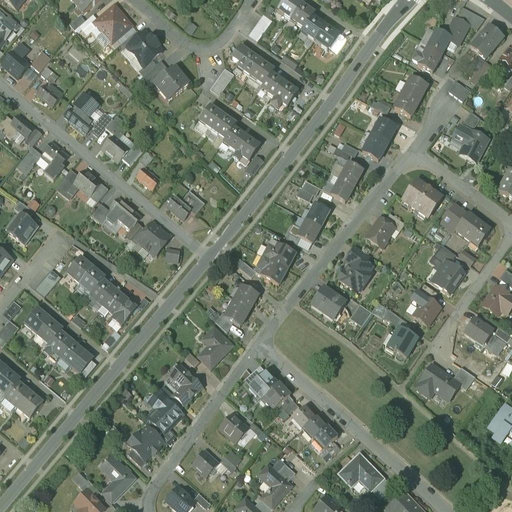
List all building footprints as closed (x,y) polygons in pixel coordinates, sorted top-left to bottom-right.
[(2,0),(2,1),(16,12),(26,0),(2,0)] [(99,0),(68,0),(83,16),(101,1),(99,0)] [(302,6),(292,0),(286,0),(277,13),(290,23),(302,6)] [(333,5),(326,0),(315,0),(330,10),(333,5)] [(302,6),(290,23),(296,27),(303,32),(313,19),(315,16),(302,6)] [(97,23),(93,26),(95,28),(102,36),(124,19),(115,8),(97,23)] [(484,23),(462,12),(457,22),(469,29),(477,33),(484,23)] [(80,18),(69,27),(74,33),(79,29),(85,25),(86,24),(80,18)] [(86,24),(85,25),(90,32),(95,28),(93,26),(97,23),(93,18),(86,24)] [(272,24),(263,18),(259,23),(268,30),(272,24)] [(6,25),(0,19),(0,40),(6,45),(3,43),(13,31),(16,33),(20,28),(10,20),(6,25)] [(133,29),(124,19),(102,36),(111,47),(133,29)] [(326,28),(313,19),(303,32),(301,35),(314,44),(326,28)] [(457,22),(455,21),(448,34),(450,35),(447,39),(451,41),(449,45),(457,49),(460,44),(460,45),(469,29),(457,22)] [(268,30),(259,23),(256,29),(265,35),(268,30)] [(90,32),(85,25),(79,29),(85,36),(90,32)] [(198,30),(188,25),(184,32),(193,38),(198,30)] [(339,38),(326,28),(314,44),(328,54),(339,38)] [(265,35),(256,29),(252,34),(261,40),(265,35)] [(504,42),(489,29),(470,51),(485,64),(504,42)] [(447,39),(436,33),(427,50),(442,58),(449,45),(451,41),(447,39)] [(261,40),(252,34),(248,39),(257,45),(261,40)] [(131,47),(127,50),(127,51),(135,61),(155,44),(151,39),(149,40),(145,35),(131,47)] [(131,47),(127,42),(121,48),(125,53),(127,51),(127,50),(131,47)] [(155,44),(135,61),(143,70),(144,71),(153,63),(162,55),(158,50),(159,49),(155,44)] [(28,54),(20,47),(14,55),(21,61),(28,54)] [(262,63),(241,49),(232,61),(239,66),(237,70),(250,80),(262,63)] [(511,49),(499,64),(511,74),(511,72),(511,49)] [(427,50),(422,59),(417,56),(413,64),(418,66),(417,68),(432,76),(442,58),(427,50)] [(42,54),(30,68),(39,75),(51,62),(42,54)] [(21,61),(14,55),(2,68),(18,82),(30,68),(21,61)] [(153,63),(144,71),(143,70),(138,74),(143,79),(156,69),(157,68),(153,63)] [(262,63),(250,80),(255,84),(263,89),(272,76),(275,73),(262,63)] [(485,64),(477,74),(483,78),(490,68),(485,64)] [(490,68),(483,78),(488,82),(495,72),(490,68)] [(143,79),(143,80),(150,89),(154,86),(154,85),(163,77),(156,69),(143,79)] [(47,70),(40,77),(52,87),(56,82),(50,77),(52,74),(47,70)] [(174,70),(164,79),(163,77),(154,85),(154,86),(161,94),(164,92),(172,102),(189,87),(174,70)] [(234,78),(225,72),(221,77),(230,84),(234,78)] [(285,85),(272,76),(263,89),(261,92),(274,101),(285,85)] [(230,84),(221,77),(217,82),(226,89),(230,84)] [(427,89),(411,80),(403,96),(419,105),(427,89)] [(226,89),(217,82),(214,87),(223,94),(226,89)] [(456,84),(448,94),(453,98),(461,88),(456,84)] [(299,95),(285,85),(274,101),(270,106),(278,111),(281,107),(287,111),(299,95)] [(63,98),(50,87),(47,90),(60,101),(63,98)] [(223,94),(214,87),(210,93),(219,99),(223,94)] [(47,90),(44,88),(36,97),(53,111),(60,101),(47,90)] [(465,91),(461,88),(453,98),(458,102),(465,91)] [(465,91),(458,102),(463,105),(470,95),(465,91)] [(419,105),(403,96),(394,112),(410,120),(419,105)] [(83,98),(65,120),(70,124),(69,125),(86,139),(97,126),(88,118),(89,116),(92,115),(97,109),(83,98)] [(390,111),(377,104),(374,111),(387,117),(390,111)] [(223,117),(210,108),(198,124),(212,133),(223,117)] [(470,115),(460,129),(471,135),(472,134),(480,122),(470,115)] [(106,117),(92,135),(98,140),(106,131),(112,122),(106,117)] [(236,126),(223,117),(212,133),(225,143),(234,130),(236,126)] [(5,118),(0,123),(0,132),(1,134),(8,126),(7,125),(10,121),(5,118)] [(18,119),(13,125),(10,121),(7,125),(8,126),(1,134),(11,142),(17,134),(27,142),(35,132),(18,119)] [(124,125),(117,120),(114,123),(120,129),(124,125)] [(114,123),(113,122),(112,122),(106,131),(114,138),(117,140),(124,132),(120,129),(114,123)] [(396,131),(380,122),(371,139),(387,147),(396,131)] [(460,129),(459,128),(452,142),(463,148),(459,157),(476,166),(488,142),(472,134),(471,135),(460,129)] [(247,139),(234,130),(225,143),(223,146),(235,155),(247,139)] [(42,138),(35,132),(27,142),(25,144),(32,150),(42,138)] [(117,140),(114,138),(111,143),(102,152),(119,166),(122,161),(126,156),(121,152),(123,149),(123,148),(116,142),(117,140)] [(260,148),(247,139),(235,155),(232,160),(239,165),(242,160),(249,165),(260,148)] [(387,147),(371,139),(362,155),(378,164),(387,147)] [(69,159),(52,146),(42,158),(41,159),(42,159),(45,162),(51,167),(44,176),(53,184),(64,171),(61,169),(69,159)] [(358,153),(345,146),(342,153),(350,157),(355,160),(358,153)] [(141,153),(133,147),(129,152),(124,148),(123,148),(123,149),(121,152),(126,156),(122,161),(129,167),(141,153)] [(32,150),(30,153),(30,154),(23,162),(33,170),(40,162),(42,159),(41,159),(42,158),(32,150)] [(342,153),(337,150),(333,156),(346,163),(350,157),(342,153)] [(146,154),(139,163),(146,169),(153,160),(146,154)] [(256,160),(246,174),(252,179),(262,164),(256,160)] [(33,170),(23,162),(17,170),(26,178),(33,170)] [(362,173),(349,166),(345,172),(336,167),(331,177),(340,182),(354,189),(362,173)] [(160,184),(144,171),(136,180),(152,194),(160,184)] [(108,192),(85,173),(76,183),(80,186),(77,189),(97,206),(108,192)] [(511,174),(509,173),(511,174),(505,187),(502,186),(498,195),(511,202),(511,174)] [(66,182),(58,193),(69,202),(76,193),(72,189),(73,187),(66,182)] [(340,182),(336,189),(327,184),(322,193),(345,205),(354,189),(340,182)] [(320,192),(306,184),(302,191),(313,197),(316,199),(320,192)] [(416,184),(403,204),(428,221),(441,201),(416,184)] [(187,193),(179,186),(173,194),(180,201),(187,193)] [(302,191),(300,190),(296,198),(309,205),(313,197),(302,191)] [(190,194),(181,204),(175,200),(167,209),(183,223),(191,214),(195,218),(205,207),(190,194)] [(141,220),(118,201),(110,211),(113,213),(106,222),(114,228),(118,224),(130,234),(133,230),(141,220)] [(34,214),(19,204),(14,211),(20,216),(28,222),(34,214)] [(109,213),(101,206),(91,218),(99,225),(109,213)] [(329,214),(315,207),(306,223),(320,231),(329,214)] [(468,217),(454,207),(446,217),(460,227),(468,217)] [(28,222),(20,216),(7,235),(25,248),(38,229),(28,222)] [(405,227),(390,217),(384,224),(394,231),(394,232),(399,235),(405,227)] [(490,234),(468,217),(460,227),(456,233),(471,245),(473,243),(479,248),(477,250),(478,250),(490,234)] [(380,221),(376,227),(377,228),(376,230),(375,229),(373,230),(371,232),(372,234),(366,241),(378,249),(379,249),(382,252),(384,251),(387,246),(387,245),(386,244),(394,232),(394,231),(384,224),(380,221)] [(320,231),(306,223),(297,240),(312,247),(320,231)] [(170,240),(153,226),(147,233),(137,244),(138,245),(148,253),(147,254),(148,255),(149,254),(154,258),(170,240)] [(142,229),(130,243),(136,248),(138,245),(137,244),(147,233),(142,229)] [(292,238),(279,231),(276,237),(282,240),(289,244),(292,238)] [(276,237),(268,233),(264,240),(273,245),(274,243),(279,246),(282,240),(276,237)] [(296,257),(278,247),(275,253),(269,250),(263,260),(272,265),(287,273),(295,257),(296,257)] [(456,259),(441,248),(433,259),(444,268),(445,268),(448,265),(450,266),(456,259)] [(355,249),(347,261),(350,263),(348,265),(350,267),(345,276),(343,274),(338,281),(339,282),(338,283),(355,295),(362,285),(365,287),(372,277),(369,275),(372,270),(366,266),(370,259),(355,249)] [(0,277),(12,262),(0,252),(0,277)] [(476,262),(463,253),(458,260),(470,269),(476,262)] [(80,260),(67,276),(80,286),(93,271),(80,260)] [(272,265),(263,260),(258,270),(267,274),(272,265)] [(256,275),(244,265),(239,271),(251,281),(256,275)] [(287,273),(272,265),(267,274),(264,280),(261,279),(279,289),(279,288),(287,273)] [(448,265),(445,268),(444,268),(432,286),(450,298),(464,276),(450,266),(448,265)] [(93,271),(80,286),(92,297),(103,283),(105,281),(93,271)] [(61,281),(52,273),(47,278),(56,286),(61,281)] [(511,277),(506,273),(500,281),(511,289),(511,277)] [(56,286),(47,278),(43,282),(53,290),(56,286)] [(53,290),(43,282),(39,287),(49,295),(53,290)] [(115,293),(103,283),(92,297),(90,299),(102,309),(115,293)] [(398,285),(392,290),(397,296),(403,291),(398,285)] [(49,295),(39,287),(35,292),(44,300),(49,295)] [(437,296),(424,287),(418,296),(425,301),(425,300),(431,305),(437,296)] [(258,298),(242,289),(233,305),(249,314),(258,298)] [(511,300),(511,299),(496,289),(482,309),(493,316),(498,310),(507,317),(511,310),(511,300)] [(346,306),(323,290),(311,308),(333,323),(346,306)] [(128,304),(115,293),(102,309),(115,319),(128,304)] [(417,312),(413,309),(411,309),(407,314),(408,316),(412,319),(427,330),(440,311),(431,305),(425,300),(425,301),(417,312)] [(128,304),(115,319),(112,322),(121,329),(136,311),(128,304)] [(249,314),(233,305),(224,321),(240,330),(249,314)] [(371,316),(360,308),(350,322),(362,330),(371,316)] [(220,319),(210,310),(205,315),(216,325),(220,319)] [(37,312),(24,327),(37,337),(50,322),(37,312)] [(401,322),(388,312),(383,321),(397,329),(401,322)] [(50,322),(37,337),(49,348),(60,335),(62,332),(50,322)] [(485,330),(474,322),(464,337),(476,345),(478,342),(484,347),(485,347),(493,334),(485,329),(485,330)] [(19,331),(9,323),(5,328),(14,336),(19,331)] [(14,336),(5,328),(1,333),(10,341),(14,336)] [(212,349),(200,362),(199,360),(198,360),(211,372),(217,365),(216,365),(224,357),(225,357),(233,349),(214,331),(202,343),(203,344),(204,342),(212,349)] [(418,342),(399,331),(394,339),(395,340),(389,350),(395,354),(394,355),(395,356),(396,356),(406,362),(418,342)] [(511,340),(499,331),(495,337),(507,345),(511,340)] [(10,341),(1,333),(0,333),(0,340),(6,346),(10,341)] [(60,335),(49,348),(43,354),(50,360),(54,355),(60,360),(72,345),(67,341),(60,335)] [(493,338),(486,348),(499,357),(506,347),(493,338)] [(484,347),(478,342),(476,345),(474,348),(480,352),(484,347)] [(72,345),(60,360),(72,371),(85,355),(72,345)] [(85,355),(72,371),(80,377),(93,362),(85,355)] [(200,365),(190,356),(185,361),(195,370),(200,365)] [(453,383),(431,368),(420,384),(421,385),(416,391),(429,401),(434,394),(449,404),(460,389),(460,388),(453,383)] [(202,390),(180,369),(170,379),(182,390),(174,399),(175,399),(183,409),(184,409),(202,390)] [(475,381),(461,371),(453,383),(460,388),(460,389),(466,393),(475,381)] [(8,373),(0,381),(0,392),(7,398),(18,385),(20,383),(8,373)] [(266,375),(250,389),(250,390),(252,389),(259,396),(258,398),(262,402),(263,401),(277,388),(266,375)] [(30,396),(18,385),(7,398),(5,401),(17,411),(30,396)] [(277,388),(263,401),(274,413),(280,408),(289,399),(290,399),(279,387),(277,388)] [(168,402),(159,393),(153,399),(153,400),(151,398),(148,399),(145,400),(144,403),(144,406),(145,408),(148,409),(151,409),(153,408),(154,408),(154,409),(159,414),(150,423),(153,426),(163,437),(164,437),(174,426),(174,425),(182,417),(183,417),(179,413),(168,402)] [(30,396),(17,411),(30,421),(43,406),(30,396)] [(174,399),(172,397),(168,402),(179,413),(183,409),(175,399),(174,399)] [(289,399),(280,408),(283,412),(293,403),(289,399)] [(293,403),(283,412),(288,417),(298,409),(293,403)] [(511,413),(504,408),(488,431),(496,437),(495,439),(503,444),(509,435),(511,436),(511,444),(510,447),(511,448),(511,413)] [(305,410),(292,422),(293,421),(302,431),(301,432),(302,433),(303,431),(315,421),(305,410)] [(249,432),(232,417),(220,431),(229,440),(236,447),(249,432)] [(315,421),(303,431),(304,432),(305,431),(314,441),(312,442),(313,442),(314,441),(326,430),(316,419),(315,421)] [(163,437),(153,426),(148,431),(159,441),(163,437)] [(262,434),(253,426),(249,430),(258,438),(262,434)] [(326,430),(314,441),(315,441),(316,440),(325,450),(324,451),(324,452),(338,440),(328,429),(326,430)] [(148,430),(139,439),(142,442),(132,452),(133,453),(144,464),(163,445),(159,441),(148,431),(148,430)] [(335,446),(328,453),(332,458),(340,451),(335,446)] [(144,464),(133,453),(128,458),(141,471),(146,465),(144,464)] [(204,454),(192,468),(192,469),(193,468),(206,480),(206,481),(219,467),(218,467),(218,468),(208,458),(204,454)] [(359,457),(338,477),(347,487),(346,488),(347,489),(348,487),(351,490),(359,483),(371,494),(372,493),(382,483),(384,482),(359,457)] [(135,482),(112,459),(106,465),(105,465),(103,467),(104,467),(101,471),(115,484),(107,492),(116,501),(135,482)] [(236,470),(225,460),(220,465),(232,475),(236,470)] [(295,476),(285,467),(280,473),(291,482),(295,476)] [(276,490),(270,497),(267,495),(261,501),(262,502),(271,511),(272,511),(292,489),(268,468),(258,479),(271,490),(273,487),(276,490)] [(99,495),(88,483),(80,491),(85,496),(87,494),(94,500),(99,495)] [(382,483),(372,493),(381,502),(391,492),(382,483)] [(189,511),(196,505),(179,490),(166,504),(174,511),(189,511)] [(107,492),(106,492),(102,497),(112,506),(117,502),(107,492)] [(94,500),(87,494),(85,496),(75,506),(80,511),(103,511),(99,508),(99,505),(94,500)] [(418,511),(404,496),(387,511),(418,511)] [(205,511),(210,507),(199,497),(195,502),(205,511)] [(339,511),(326,500),(314,511),(339,511)] [(256,511),(245,502),(235,511),(256,511)] [(270,511),(271,511),(262,502),(257,507),(262,511),(270,511)]
